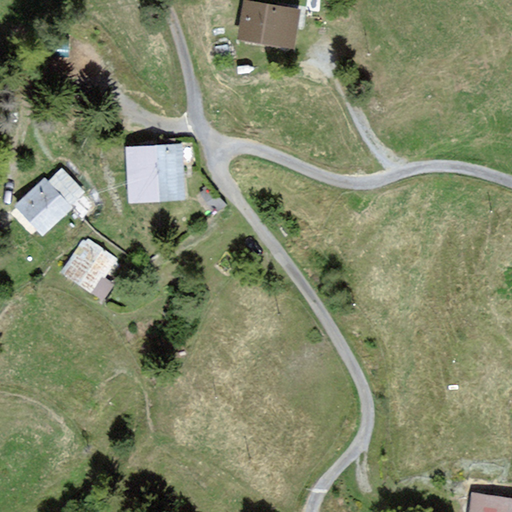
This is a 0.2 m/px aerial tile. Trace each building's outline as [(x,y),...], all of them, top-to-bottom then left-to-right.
[(308,16),(256,10),(251,50),(303,56),(308,16)] [(198,208),(193,152),(139,157),(145,213),(198,208)] [(88,202),(58,174),(22,214),(52,241),(88,202)] [(87,242),(85,246),(66,276),(100,298),(122,265),(87,242)] [(511,511),(511,502),(464,495),(460,511),(511,511)]
